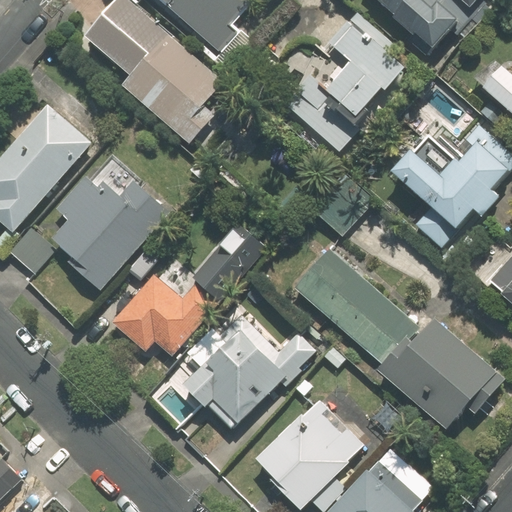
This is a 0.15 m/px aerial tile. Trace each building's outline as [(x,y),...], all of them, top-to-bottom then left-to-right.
[(224,85),(126,0),(121,0),(87,39),(131,78),(122,88),(186,144),(217,110),(209,103),(224,85)] [(232,26),(255,0),(254,0),(157,0),(219,54),(239,32),(232,26)] [(409,41),(428,58),(461,22),(466,26),(478,12),(474,7),(479,0),(373,0),(414,35),(409,41)] [(289,113),(340,155),(360,130),(355,126),(384,91),(387,94),(406,72),(354,29),(333,55),(347,67),(328,90),(314,77),(298,97),(301,99),(289,113)] [(484,92),(511,117),(511,77),(504,70),(484,92)] [(0,222),(14,234),(92,145),(49,107),(0,162),(0,222)] [(415,227),(443,251),(474,214),(482,220),(500,198),(492,192),(511,168),(511,155),(478,128),(457,153),(464,160),(460,165),(456,163),(442,181),(412,156),(392,180),(429,211),(415,227)] [(69,264),(101,292),(170,214),(134,183),(121,198),(105,184),(100,190),(87,179),(57,213),(70,224),(52,244),(72,262),(69,264)] [(317,217),(343,239),(374,202),(347,180),(317,217)] [(196,286),(217,304),(264,250),(239,229),(192,283),(196,286)] [(11,252),(36,274),(56,252),(31,230),(11,252)] [(295,293),(384,367),(419,325),(330,251),(295,293)] [(502,299),(511,307),(511,261),(491,287),(504,297),(502,299)] [(146,354),(154,344),(172,360),(220,306),(217,304),(196,286),(182,301),(155,278),(113,325),(146,354)] [(377,374),(448,432),(466,410),(473,416),(503,379),(434,322),(426,331),(419,325),(384,367),(377,374)] [(214,403),(238,427),(317,352),(300,334),(279,355),(251,325),(185,387),(207,410),(214,403)] [(282,493),(300,511),(304,511),(313,504),(337,481),(368,452),(321,402),(256,463),(283,492),(282,493)] [(409,428),(387,406),(364,429),(386,451),(409,428)] [(0,505),(25,483),(1,458),(0,458),(0,505)] [(378,461),(330,511),(413,511),(423,502),(378,461)] [(337,481),(313,504),(320,511),(322,511),(346,490),(337,481)] [(34,511),(16,494),(0,510),(0,511),(34,511)]
